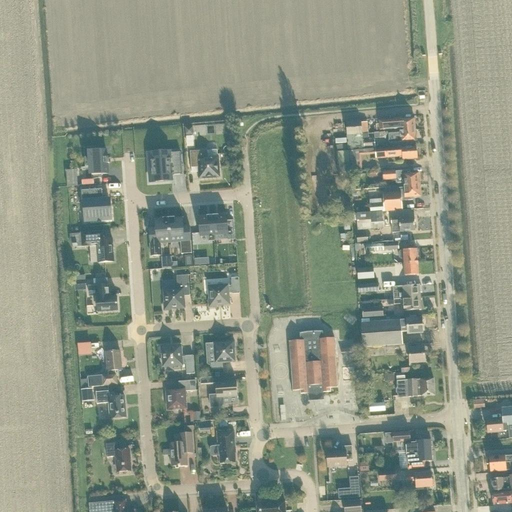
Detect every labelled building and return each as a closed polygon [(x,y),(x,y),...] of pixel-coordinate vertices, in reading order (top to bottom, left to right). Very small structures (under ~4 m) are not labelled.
[(399,131),(415,130),(414,119),(399,120),(379,122),(380,130),(399,128),(399,131)] [(346,122),(347,136),(362,135),(361,121),(346,122)] [(281,129),(261,130),(262,145),(282,143),(281,129)] [(400,142),(416,141),(415,130),(399,131),(400,134),(388,134),(389,143),(400,142)] [(341,146),(341,151),(375,148),(374,140),(362,141),(362,135),(347,136),(347,145),(341,146)] [(401,147),(374,149),(375,155),(375,159),(399,157),(399,160),(417,159),(416,147),(401,148),(401,147)] [(358,150),(337,152),(339,174),(360,172),(358,150)] [(106,151),(90,152),(91,175),(107,174),(107,164),(108,164),(109,164),(108,158),(107,158),(106,158),(106,151)] [(198,180),(220,178),(218,157),(207,158),(207,151),(190,152),(191,168),(197,168),(198,180)] [(180,153),(169,154),(169,157),(148,159),(150,182),(167,181),(167,176),(171,175),(172,175),(182,175),(180,153)] [(279,162),(263,163),(264,178),(286,176),(286,167),(292,167),(291,155),(279,156),(279,162)] [(76,187),(75,171),(67,172),(65,172),(66,188),(68,187),(76,187)] [(419,185),(418,173),(409,174),(409,171),(395,172),(395,171),(382,172),(383,180),(391,180),(391,182),(395,181),(395,184),(403,183),(404,186),(419,185)] [(420,197),(419,185),(404,186),(404,188),(397,189),(397,190),(395,190),(395,193),(382,194),(383,205),(370,206),(370,212),(402,210),(401,201),(412,200),(412,197),(420,197)] [(101,190),(81,191),(82,202),(86,202),(88,222),(111,220),(110,204),(109,200),(106,200),(102,200),(102,199),(101,190)] [(285,194),(266,195),(267,210),(286,208),(285,194)] [(357,230),(383,228),(382,212),(356,214),(357,230)] [(227,221),(226,215),(212,216),(214,241),(227,240),(227,241),(234,240),(233,221),(227,221)] [(214,241),(212,216),(198,217),(200,237),(207,237),(208,242),(214,242),(214,241)] [(63,226),(77,226),(77,218),(63,218),(63,226)] [(183,218),(168,219),(170,244),(180,243),(181,255),(191,254),(190,233),(189,226),(183,226),(183,218)] [(392,233),(415,231),(414,218),(399,220),(399,218),(391,219),(392,233)] [(155,228),(149,229),(149,236),(151,257),(161,256),(160,245),(170,244),(168,219),(154,220),(155,228)] [(296,229),(284,230),(285,246),(297,245),(296,229)] [(284,230),(272,231),(273,246),(285,246),(284,230)] [(98,264),(114,263),(112,239),(100,240),(99,232),(81,234),(81,241),(75,242),(75,248),(96,246),(98,264)] [(357,243),(367,243),(367,234),(356,235),(357,243)] [(399,250),(398,243),(382,244),(383,251),(399,250)] [(297,245),(285,246),(286,261),(298,260),(297,245)] [(285,246),(273,246),(274,262),(286,261),(285,246)] [(404,263),(417,262),(416,250),(403,251),(400,252),(398,253),(399,258),(400,259),(403,259),(404,263)] [(405,276),(418,275),(417,262),(404,263),(405,276)] [(357,269),(358,280),(374,279),(373,268),(357,269)] [(183,296),(189,296),(188,275),(176,276),(177,289),(163,290),(164,303),(163,303),(164,311),(171,310),(171,309),(184,308),(183,296)] [(216,306),(229,305),(229,294),(232,294),(239,294),(238,278),(231,278),(231,285),(208,287),(209,300),(208,300),(209,308),(216,307),(216,306)] [(85,282),(74,283),(74,286),(80,285),(81,291),(86,291),(85,282)] [(379,292),(378,284),(357,285),(358,293),(379,292)] [(97,313),(118,312),(117,297),(109,297),(109,285),(88,286),(88,297),(96,297),(97,313)] [(402,287),(393,287),(393,293),(393,300),(420,298),(420,293),(421,293),(421,286),(419,286),(419,285),(402,286),(402,287)] [(404,311),(421,310),(420,298),(393,300),(394,305),(400,304),(403,306),(404,311)] [(383,317),(382,307),(362,309),(362,319),(383,317)] [(407,334),(422,333),(422,319),(406,320),(406,321),(400,321),(361,324),(363,348),(402,345),(401,328),(407,328),(407,334)] [(338,388),(335,357),(334,338),(323,339),(322,331),(316,331),(310,332),(304,332),(299,333),(300,341),(288,342),(292,391),(300,391),(300,394),(311,393),(311,397),(320,397),(319,393),(330,392),(330,388),(338,388)] [(222,363),(234,362),(233,349),(235,349),(234,341),(227,342),(227,343),(213,344),(215,363),(210,363),(211,370),(223,369),(222,363)] [(79,344),(80,356),(93,355),(92,343),(79,344)] [(409,363),(425,362),(424,349),(409,350),(409,344),(387,346),(388,354),(406,352),(406,355),(409,355),(409,363)] [(162,354),(163,367),(182,366),(182,365),(186,365),(186,374),(194,374),(193,356),(185,356),(185,357),(182,357),(181,346),(168,347),(167,346),(160,346),(160,354),(162,354)] [(103,386),(117,384),(116,375),(115,371),(121,370),(120,351),(106,352),(107,371),(108,371),(108,375),(102,376),(103,386)] [(409,373),(409,365),(400,365),(401,373),(409,373)] [(407,381),(399,381),(396,381),(397,388),(395,389),(396,394),(397,395),(397,398),(434,396),(433,379),(419,380),(416,380),(407,380),(407,381)] [(185,391),(191,391),(196,391),(195,381),(178,382),(178,389),(166,390),(167,410),(186,409),(185,391)] [(217,395),(209,396),(210,398),(210,408),(221,407),(223,404),(222,397),(237,396),(236,382),(216,383),(217,395)] [(93,392),(92,389),(81,390),(82,402),(94,401),(93,392)] [(110,419),(126,418),(124,396),(109,397),(108,391),(96,392),(97,404),(109,403),(110,419)] [(502,420),(486,421),(487,433),(503,432),(503,431),(507,431),(508,437),(511,437),(511,407),(501,409),(502,420)] [(212,430),(211,421),(200,422),(201,431),(212,430)] [(194,430),(193,423),(184,423),(184,431),(194,430)] [(234,448),(235,448),(234,431),(217,432),(218,446),(212,447),(210,448),(210,456),(213,456),(218,456),(219,456),(220,464),(235,463),(234,448)] [(393,443),(392,443),(393,454),(398,453),(406,453),(431,451),(431,448),(432,447),(432,443),(430,441),(416,442),(410,442),(409,432),(392,433),(393,443)] [(186,453),(193,453),(192,434),(179,435),(180,444),(170,444),(171,467),(178,466),(178,467),(187,466),(186,453)] [(131,471),(129,449),(120,450),(120,442),(106,444),(107,457),(115,457),(117,472),(131,471)] [(327,467),(346,466),(346,461),(352,461),(351,447),(341,447),(342,452),(326,453),(327,467)] [(431,451),(406,453),(406,457),(407,469),(411,469),(424,468),(424,462),(431,462),(431,451)] [(510,462),(511,462),(511,455),(489,458),(490,472),(510,470),(510,462)] [(361,464),(362,471),(369,469),(368,462),(361,464)] [(379,482),(395,481),(395,472),(379,473),(379,482)] [(432,485),(433,485),(433,480),(432,480),(431,474),(414,475),(405,476),(406,482),(415,481),(416,490),(423,489),(422,487),(432,487),(432,485)] [(491,491),(511,489),(511,475),(509,476),(509,478),(490,479),(491,491)] [(359,498),(358,478),(349,479),(350,489),(350,491),(347,492),(347,499),(359,498)] [(511,492),(491,493),(492,505),(511,503),(511,501),(511,498),(511,497),(511,490),(511,491),(511,492)] [(126,511),(125,500),(89,504),(89,511),(126,511)] [(361,511),(360,500),(343,502),(344,511),(361,511)] [(256,504),(256,511),(285,511),(284,502),(256,504)]
